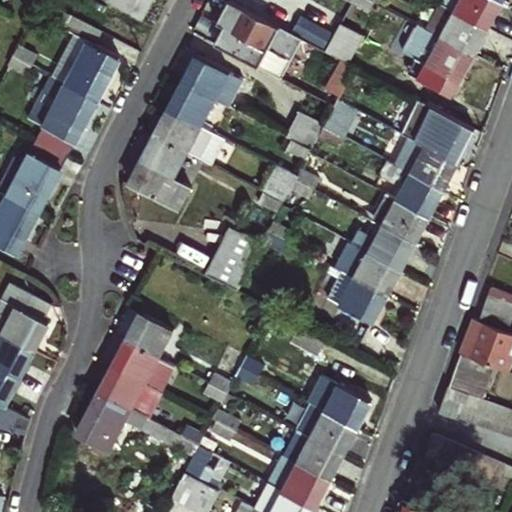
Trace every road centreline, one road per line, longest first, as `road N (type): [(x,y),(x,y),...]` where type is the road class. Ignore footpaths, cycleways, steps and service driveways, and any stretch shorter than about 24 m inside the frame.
road 1 (residential): [(188,0),(100,172),(90,317),(53,407),(25,511)]
road 2 (residential): [(511,129),(372,511)]
